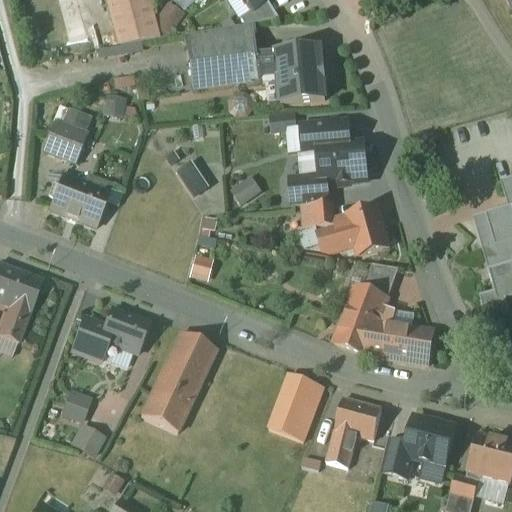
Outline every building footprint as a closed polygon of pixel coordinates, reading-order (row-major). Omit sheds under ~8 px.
[(144,0),(107,0),(121,49),(156,43),(155,41),(144,0)] [(239,0),(243,5),(247,3),(253,12),(254,13),(268,4),(274,0),(239,0)] [(511,0),(501,0),(507,2),(511,10),(511,0)] [(268,4),(254,13),(253,12),(240,21),(244,28),(252,27),(279,22),(279,21),(268,4)] [(244,28),(186,38),(193,93),(260,84),(259,78),(279,76),(277,57),(256,59),(252,27),(244,28)] [(320,52),(277,57),(279,76),(282,107),(325,103),(320,52)] [(295,118),(270,120),(272,135),(287,134),(286,131),(296,130),(295,118)] [(86,139),(55,126),(43,155),(75,167),(86,139)] [(348,126),(301,129),(304,155),(318,154),(320,179),(321,189),(327,188),(367,185),(364,148),(350,149),(348,126)] [(206,192),(189,168),(178,176),(194,200),(206,192)] [(320,179),(290,181),(292,209),(302,208),(302,209),(328,206),(327,188),(321,189),(320,179)] [(109,198),(63,180),(50,213),(96,231),(109,198)] [(243,208),(265,196),(256,180),(234,191),(243,208)] [(511,180),(501,184),(509,210),(474,220),(495,295),(480,299),(487,322),(509,315),(505,302),(511,300),(511,180)] [(328,206),(302,209),(304,231),(334,229),(335,227),(333,206),(328,206)] [(379,211),(339,222),(342,231),(318,238),(323,256),(331,257),(354,250),(357,260),(390,250),(379,211)] [(204,240),(214,241),(217,222),(207,220),(204,240)] [(214,263),(196,259),(191,281),(208,285),(214,263)] [(399,272),(373,267),(363,294),(387,303),(388,303),(399,272)] [(43,285),(0,269),(0,306),(9,310),(30,317),(31,317),(43,285)] [(363,294),(355,291),(334,346),(367,358),(427,368),(432,335),(392,328),(395,315),(384,311),(387,303),(363,294)] [(30,317),(9,310),(0,335),(0,340),(18,348),(30,317)] [(131,320),(112,313),(105,331),(100,345),(107,348),(137,359),(149,325),(131,318),(131,320)] [(85,323),(73,355),(100,366),(107,348),(100,345),(105,331),(85,323)] [(216,354),(180,337),(163,374),(199,391),(216,354)] [(199,391),(163,374),(141,420),(177,436),(199,391)] [(324,391),(289,378),(269,432),(304,445),(324,391)] [(74,392),(63,419),(86,428),(96,401),(74,392)] [(382,412),(343,401),(335,432),(356,438),(374,442),(382,412)] [(454,430),(414,420),(407,447),(404,459),(412,461),(423,464),(444,469),(454,430)] [(104,442),(82,430),(73,448),(94,459),(104,442)] [(356,438),(335,432),(326,465),(348,470),(356,438)] [(511,485),(511,446),(478,438),(467,481),(479,484),(480,480),(511,489),(511,485)] [(407,447),(388,443),(380,475),(407,482),(412,461),(404,459),(407,447)] [(444,469),(423,464),(419,479),(440,484),(444,469)] [(467,481),(455,478),(446,511),(471,511),(479,484),(467,481)]
